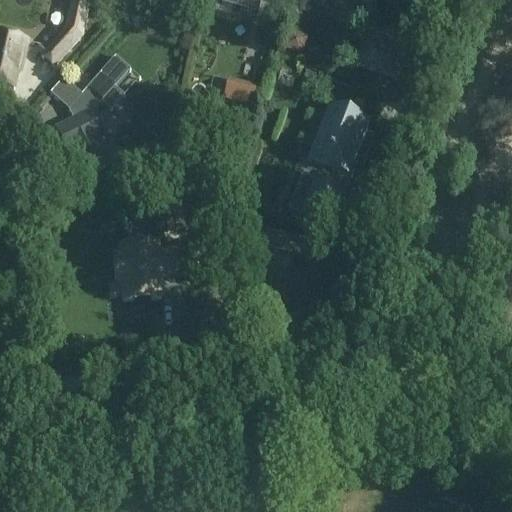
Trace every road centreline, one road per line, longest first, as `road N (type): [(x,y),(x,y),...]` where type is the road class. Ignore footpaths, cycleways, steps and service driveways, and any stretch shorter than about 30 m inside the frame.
road 1 (track): [(511,385),(0,391)]
road 2 (unknown): [(511,167),(469,171),(455,160),(447,134),(475,67),(511,44)]
